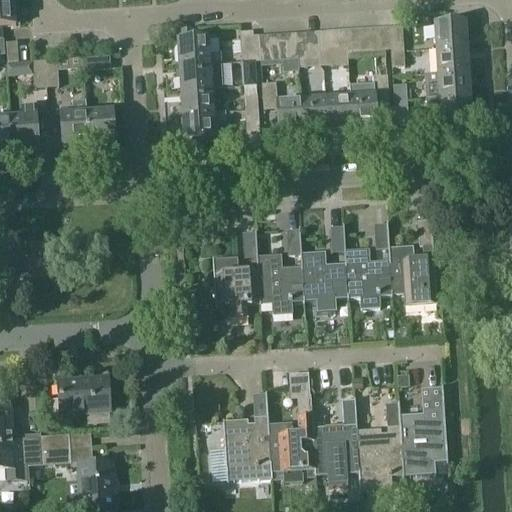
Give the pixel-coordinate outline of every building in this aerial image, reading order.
[(13,4),(0,4),(0,41),(3,42),(3,29),(15,28),(15,27),(19,26),(18,13),(14,14),(13,4)] [(435,51),(466,49),(464,24),(433,26),(435,51)] [(390,55),(402,54),(401,29),(382,30),(384,55),(390,55)] [(372,56),(384,55),(382,30),(370,31),(372,56)] [(349,57),(360,56),(358,31),(347,32),(349,57)] [(360,56),(372,56),(370,31),(358,31),(360,56)] [(347,57),(349,57),(347,32),(335,33),(336,58),(347,57)] [(193,33),(177,34),(177,43),(176,43),(176,45),(172,45),(173,58),(177,58),(177,68),(220,65),(219,56),(208,57),(207,41),(194,42),(193,33)] [(336,58),(335,33),(324,33),(326,59),(333,58),(336,58)] [(311,34),(297,35),(299,60),(312,59),(311,34)] [(322,34),(311,34),(312,59),(323,58),(322,34)] [(297,35),(285,36),(287,61),(299,60),(297,35)] [(285,36),(272,37),(273,62),(287,61),(285,36)] [(272,37),(258,38),(259,62),(259,63),(273,62),(272,37)] [(255,62),(259,62),(258,38),(245,39),(246,63),(255,62)] [(437,76),(468,74),(466,49),(435,51),(437,76)] [(402,54),(390,55),(391,70),(403,70),(402,54)] [(347,67),(347,57),(336,58),(333,58),(334,67),(347,67)] [(83,74),(110,73),(109,59),(82,61),(83,74)] [(322,59),(297,61),(298,70),(323,68),(322,59)] [(44,64),(46,92),(58,91),(57,63),(44,64)] [(34,92),(46,92),(44,64),(33,64),(34,92)] [(179,92),(210,90),(221,90),(220,65),(177,68),(179,92)] [(426,102),(469,99),(468,74),(437,76),(424,76),(426,102)] [(255,79),(243,80),(243,88),(256,87),(255,79)] [(349,100),(351,132),(376,130),(374,105),(387,104),(386,79),(372,80),(373,87),(348,88),(349,100)] [(302,135),(300,103),(275,105),(274,86),(260,87),(262,112),(276,111),(277,137),(302,135)] [(396,103),(407,103),(405,89),(395,89),(396,103)] [(181,118),(212,115),(210,90),(179,92),(181,118)] [(256,99),(243,100),(244,113),(257,112),(256,99)] [(471,124),(469,99),(426,102),(426,113),(439,113),(440,126),(471,124)] [(327,133),(351,132),(349,100),(325,102),(327,133)] [(302,135),(327,133),(325,102),(300,103),(302,135)] [(396,103),(393,103),(395,128),(410,128),(408,103),(407,103),(396,103)] [(59,110),(63,151),(89,149),(86,115),(85,104),(71,105),(72,109),(59,110)] [(9,120),(11,154),(38,152),(35,109),(22,110),(23,119),(9,120)] [(257,112),(244,113),(246,138),(258,137),(257,112)] [(86,115),(89,149),(115,147),(112,113),(86,115)] [(184,143),(185,156),(203,155),(202,142),(214,141),(213,127),(225,126),(224,115),(212,115),(181,118),(182,143),(184,143)] [(0,154),(11,154),(9,120),(0,120),(0,154)] [(389,265),(391,299),(403,298),(404,310),(436,308),(430,226),(420,227),(422,262),(412,263),(411,250),(388,251),(389,265)] [(375,252),(388,251),(387,227),(373,228),(375,252)] [(330,255),(344,254),(342,230),(329,231),(330,255)] [(286,258),(299,257),(298,232),(284,233),(286,258)] [(243,261),(256,260),(254,236),(241,237),(243,261)] [(391,299),(389,265),(369,266),(368,253),(344,254),(345,267),(347,301),(359,301),(360,313),(380,311),(379,300),(391,299)] [(347,301),(345,267),(324,269),(323,255),(299,257),(300,270),(303,304),(315,303),(316,315),(336,314),(335,302),(347,301)] [(303,304),(300,270),(280,271),(279,258),(256,260),(257,273),(259,307),(271,307),(272,318),(292,317),(291,305),(303,304)] [(259,307),(257,273),(237,274),(236,261),(211,263),(215,311),(228,310),(228,321),(248,319),(247,308),(259,307)] [(270,346),(262,347),(262,355),(270,354),(270,346)] [(365,364),(350,364),(350,382),(366,382),(365,364)] [(409,375),(397,376),(398,388),(410,387),(409,375)] [(107,383),(60,386),(62,419),(87,417),(87,429),(110,427),(109,416),(107,383)] [(270,469),(268,429),(266,397),(252,398),(255,436),(249,437),(248,423),(223,424),(226,472),(239,471),(240,483),(259,482),(259,469),(270,469)] [(359,475),(356,434),(354,403),(341,404),(343,442),(337,443),(336,430),(312,432),(315,472),(315,479),(326,478),(327,490),(347,489),(346,476),(359,475)] [(315,472),(312,432),(310,404),(296,405),(298,440),(292,440),(291,427),(268,429),(270,469),(271,475),(283,474),(284,486),(303,485),(302,473),(315,472)] [(402,466),(399,419),(398,406),(386,407),(388,437),(382,437),(381,432),(356,434),(359,475),(359,481),(371,480),(372,492),(392,491),(391,479),(403,478),(402,466)] [(42,454),(40,440),(40,437),(13,439),(11,413),(0,413),(0,473),(15,473),(14,462),(23,461),(23,470),(43,468),(42,454)] [(399,419),(402,466),(414,466),(415,477),(435,476),(434,463),(447,463),(445,429),(425,430),(424,417),(399,419)] [(40,440),(42,454),(69,452),(68,438),(40,440)] [(91,451),(69,452),(42,454),(43,468),(79,471),(82,511),(115,511),(112,468),(92,470),(91,451)]
